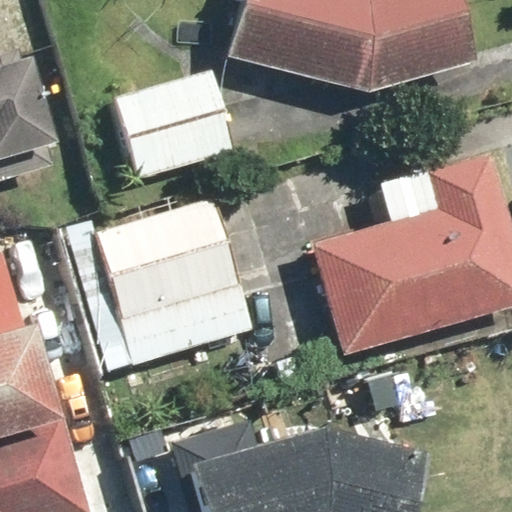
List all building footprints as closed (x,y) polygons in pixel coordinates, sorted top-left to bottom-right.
[(234,0),(218,60),(352,95),(463,67),(445,0),(234,0)] [(0,162),(43,149),(14,61),(0,65),(0,162)] [(211,77),(106,103),(126,183),(231,157),(211,77)] [(381,229),(308,247),(336,359),(511,314),(511,266),(485,157),(370,186),(381,229)] [(86,222),(47,234),(91,376),(237,332),(198,203),(90,236),(86,222)] [(0,511),(79,511),(53,415),(35,420),(0,294),(0,511)] [(157,447),(176,511),(401,511),(417,457),(316,429),(242,451),(234,424),(157,447)]
